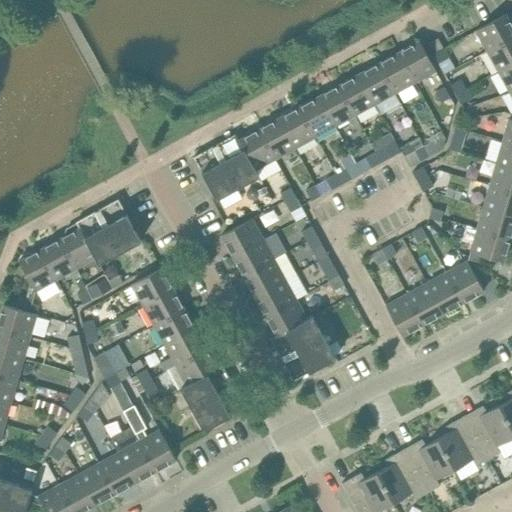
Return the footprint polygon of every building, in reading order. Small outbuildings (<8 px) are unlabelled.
[(511,36),(511,24),(506,14),(476,30),(487,51),(511,36)] [(511,63),(511,36),(487,51),(498,71),(511,63)] [(429,43),(434,52),(443,47),(438,38),(429,43)] [(436,70),(419,40),(399,51),(416,81),(436,70)] [(449,57),(444,48),(434,53),(439,63),(449,57)] [(416,81),(399,51),(379,62),(396,92),(416,81)] [(396,92),(379,62),(359,73),(376,103),(396,92)] [(511,89),(511,63),(498,71),(509,91),(511,89)] [(376,103),(359,73),(339,84),(356,114),(376,103)] [(461,79),(451,84),(456,94),(466,88),(461,79)] [(356,114),(339,84),(319,95),(336,125),(356,114)] [(435,92),(441,103),(451,97),(445,87),(435,92)] [(472,98),(466,88),(456,94),(461,104),(472,98)] [(336,125),(319,95),(299,106),(316,136),(336,125)] [(316,136),(299,106),(279,117),(296,147),(316,136)] [(296,147),(279,117),(259,128),(276,158),(296,147)] [(511,119),(510,118),(503,141),(511,143),(511,119)] [(276,158),(259,128),(239,139),(256,169),(276,158)] [(256,169),(239,139),(236,133),(194,157),(217,198),(259,175),(256,169)] [(462,148),(465,137),(454,134),(450,145),(462,148)] [(434,140),(424,145),(430,156),(439,150),(434,140)] [(511,167),(511,143),(503,141),(497,163),(511,167)] [(430,156),(424,145),(415,151),(420,161),(430,156)] [(385,147),(376,152),(381,162),(391,157),(385,147)] [(381,162),(376,152),(366,157),(372,167),(381,162)] [(511,191),(511,167),(497,163),(490,185),(511,191)] [(423,166),(413,172),(418,182),(428,176),(423,166)] [(345,169),(336,174),(341,184),(351,179),(345,169)] [(341,184),(336,174),(326,179),(332,189),(341,184)] [(433,186),(428,176),(418,182),(423,191),(433,186)] [(306,190),(312,200),(321,195),(316,185),(306,190)] [(511,215),(511,191),(490,185),(484,207),(511,215)] [(280,192),(286,202),(296,197),(291,187),(280,192)] [(301,206),(296,197),(286,202),(291,212),(301,206)] [(76,222),(79,228),(96,258),(99,263),(141,240),(118,198),(76,222)] [(443,211),(432,207),(429,218),(440,221),(443,211)] [(510,239),(511,232),(511,215),(484,207),(477,229),(510,239)] [(252,218),(229,231),(222,235),(233,255),(263,238),(252,218)] [(317,235),(314,229),(312,225),(302,231),(307,241),(317,235)] [(428,237),(422,226),(412,232),(418,242),(428,237)] [(96,258),(79,228),(59,238),(76,269),(96,258)] [(504,261),(510,239),(477,229),(468,262),(476,277),(483,255),(504,261)] [(322,245),(317,235),(307,241),(312,250),(322,245)] [(76,269),(59,238),(39,250),(56,280),(76,269)] [(244,275),(274,258),(263,238),(233,255),(244,275)] [(397,253),(391,243),(382,248),(387,258),(397,253)] [(387,258),(382,248),(372,253),(378,264),(387,258)] [(56,280),(39,250),(19,261),(31,282),(23,309),(30,311),(36,291),(56,280)] [(255,295),(285,278),(274,258),(244,275),(255,295)] [(484,291),(476,277),(468,262),(467,260),(447,272),(463,302),(484,291)] [(339,275),(334,266),(324,271),(329,281),(339,275)] [(173,288),(162,268),(132,284),(143,304),(173,288)] [(463,302),(447,272),(427,283),(443,313),(463,302)] [(344,285),(339,275),(329,281),(334,290),(344,285)] [(103,294),(113,288),(107,277),(97,283),(87,288),(93,299),(103,294)] [(266,315),(296,298),(285,278),(255,295),(266,315)] [(443,313),(427,283),(406,294),(423,324),(443,313)] [(93,299),(87,288),(78,294),(84,304),(93,299)] [(184,308),(173,288),(143,304),(154,324),(184,308)] [(423,324),(406,294),(386,305),(402,335),(423,324)] [(277,335),(307,318),(296,298),(266,315),(277,335)] [(37,314),(30,311),(23,309),(4,304),(0,316),(0,326),(30,336),(37,314)] [(195,328),(184,308),(154,324),(165,344),(195,328)] [(307,318),(277,335),(271,338),(294,380),(336,357),(313,315),(307,318)] [(94,319),(93,319),(82,322),(85,333),(97,330),(94,319)] [(30,336),(0,326),(0,350),(24,358),(30,336)] [(206,348),(195,328),(165,344),(176,364),(206,348)] [(99,341),(97,330),(85,333),(88,344),(99,341)] [(68,337),(70,348),(82,345),(79,335),(68,337)] [(89,377),(84,356),(82,345),(70,348),(73,359),(76,374),(89,377)] [(217,368),(206,348),(176,364),(187,384),(217,368)] [(24,358),(0,350),(0,374),(17,380),(24,358)] [(94,357),(100,368),(111,362),(104,351),(94,357)] [(100,368),(105,378),(116,372),(111,362),(100,368)] [(217,368),(187,384),(181,388),(204,430),(246,407),(223,364),(217,368)] [(137,374),(142,384),(152,378),(147,369),(137,374)] [(121,381),(116,372),(105,378),(111,388),(121,381)] [(17,380),(0,374),(0,398),(11,402),(17,380)] [(157,388),(152,378),(142,384),(147,394),(157,388)] [(77,386),(70,395),(80,403),(87,394),(77,386)] [(510,398),(498,405),(511,431),(511,389),(507,392),(510,398)] [(94,393),(85,406),(94,413),(104,400),(94,393)] [(74,411),(80,403),(70,395),(64,404),(74,411)] [(11,402),(0,398),(0,422),(4,424),(11,402)] [(135,405),(123,412),(136,435),(144,431),(148,429),(135,405)] [(511,437),(511,431),(498,405),(487,411),(483,405),(464,416),(488,459),(501,452),(497,446),(511,437)] [(88,422),(94,413),(85,406),(78,415),(88,422)] [(488,459),(464,416),(446,426),(449,432),(437,439),(454,470),(473,459),(476,466),(488,459)] [(52,442),(58,433),(48,426),(42,435),(52,442)] [(176,460),(172,453),(159,429),(147,436),(139,441),(156,471),(176,460)] [(144,431),(136,435),(139,441),(147,436),(144,431)] [(45,450),(52,442),(42,435),(35,444),(45,450)] [(72,443),(63,436),(56,445),(66,452),(72,443)] [(454,470),(437,439),(426,445),(422,439),(403,449),(427,493),(440,486),(436,479),(454,470)] [(136,482),(156,471),(139,441),(119,452),(136,482)] [(59,461),(66,452),(56,445),(50,454),(59,461)] [(427,493),(403,449),(385,459),(388,465),(376,472),(393,503),(412,493),(415,499),(427,493)] [(115,493),(136,482),(119,452),(99,463),(115,493)] [(95,504),(115,493),(99,463),(79,474),(95,504)] [(376,511),(393,503),(376,472),(365,478),(361,472),(342,483),(358,511),(376,511)] [(73,511),(80,511),(95,504),(79,474),(59,485),(73,511)] [(0,511),(25,511),(28,501),(30,494),(32,488),(0,478),(0,511)] [(73,511),(59,485),(38,496),(30,494),(28,501),(43,505),(47,511),(73,511)]
